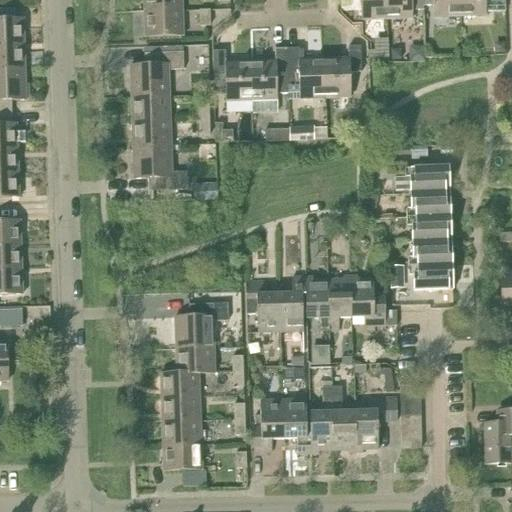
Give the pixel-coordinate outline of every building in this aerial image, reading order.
[(143,0),(144,12),(182,11),(181,0),(143,0)] [(360,0),(361,20),(387,19),(386,0),(360,0)] [(423,6),(422,0),(386,0),(387,19),(412,18),(412,12),(423,11),(422,6),(423,6)] [(422,0),(423,6),(434,6),(435,17),(460,16),(459,0),(422,0)] [(459,0),(460,16),(486,15),(485,0),(459,0)] [(0,7),(0,19),(16,19),(15,7),(0,7)] [(183,35),(182,11),(144,12),(145,37),(183,35)] [(199,26),(209,26),(209,11),(199,11),(199,26)] [(0,46),(24,46),(23,18),(16,19),(0,19),(0,46)] [(505,54),(504,43),(493,44),(494,55),(505,54)] [(0,46),(0,73),(24,73),(24,46),(0,46)] [(409,59),(424,59),(423,46),(408,46),(409,59)] [(324,60),(325,98),(351,97),(350,74),(361,73),(361,47),(348,48),(349,59),(324,60)] [(288,94),(299,94),(299,99),(325,98),(324,60),(300,60),(299,49),(287,50),(288,94)] [(275,61),(251,62),(252,101),(278,100),(277,94),(288,94),(287,50),(275,50),(275,61)] [(252,101),(251,62),(226,63),(226,52),(213,52),(214,78),(225,78),(226,101),(252,101)] [(129,66),(130,94),(170,93),(169,71),(182,70),(182,53),(144,54),(144,65),(129,66)] [(0,112),(11,112),(10,100),(25,100),(24,73),(0,73),(0,112)] [(130,94),(131,123),(170,122),(170,93),(130,94)] [(198,105),(198,121),(208,120),(208,105),(198,105)] [(11,112),(0,112),(0,148),(17,148),(16,123),(11,124),(11,112)] [(208,120),(198,121),(199,135),(209,135),(208,120)] [(170,122),(131,123),(132,151),(171,150),(170,122)] [(215,125),(216,143),(233,142),(233,131),(223,132),(222,125),(215,125)] [(289,142),(327,140),(327,132),(314,133),(314,127),(289,128),(289,130),(289,142)] [(253,143),(265,142),(264,131),(264,130),(252,130),(253,143)] [(289,130),(264,131),(265,142),(265,143),(289,142),(289,130)] [(423,155),(423,147),(398,147),(398,155),(423,155)] [(0,148),(0,173),(17,173),(17,148),(0,148)] [(171,150),(132,151),(133,180),(148,179),(148,190),(186,189),(186,172),(172,172),(171,150)] [(450,193),(448,168),(405,170),(405,178),(410,178),(410,194),(450,193)] [(17,173),(0,173),(0,197),(18,197),(17,173)] [(214,198),(214,190),(202,190),(202,199),(214,198)] [(406,210),(407,219),(450,217),(450,193),(410,194),(411,209),(406,210)] [(379,204),(379,197),(364,197),(364,210),(376,210),(376,204),(379,204)] [(451,242),(451,241),(450,217),(407,219),(407,227),(412,227),(412,243),(451,242)] [(0,246),(20,246),(19,221),(0,221),(0,246)] [(499,244),(511,243),(511,234),(499,235),(499,244)] [(452,266),(451,242),(412,243),(413,258),(408,259),(408,268),(452,266)] [(0,269),(21,269),(20,246),(0,246),(0,269)] [(452,266),(408,268),(408,276),(413,276),(413,292),(453,291),(452,266)] [(21,269),(0,269),(0,295),(21,294),(21,269)] [(502,314),(511,313),(511,273),(501,274),(502,314)] [(350,278),(343,278),(343,281),(328,281),(329,333),(339,333),(339,320),(351,319),(350,278)] [(357,280),(357,278),(350,278),(351,319),(364,319),(364,331),(374,331),(374,328),(385,327),(384,312),(384,303),(373,303),(373,295),(373,280),(357,280)] [(319,320),(320,333),(329,333),(328,281),(313,282),(313,279),(305,279),(306,320),(319,320)] [(292,280),(292,295),(279,295),(281,334),(303,333),(301,280),(292,280)] [(247,316),(257,316),(258,335),(281,334),(279,295),(267,296),(266,283),(256,283),(245,284),(247,316)] [(384,294),(373,295),(373,303),(384,303),(384,294)] [(174,319),(175,347),(213,346),(212,322),(228,321),(227,305),(188,306),(188,318),(174,319)] [(397,312),(384,312),(385,327),(398,327),(397,312)] [(176,375),(198,375),(214,374),(213,346),(175,347),(176,375)] [(330,365),(329,353),(313,354),(313,365),(330,365)] [(243,357),(232,358),(232,373),(243,373),(243,357)] [(302,358),(290,358),(290,368),(303,367),(302,358)] [(305,369),(283,369),(283,381),(305,380),(305,369)] [(395,394),(391,371),(379,370),(379,377),(383,377),(387,396),(395,394)] [(233,388),(244,387),(243,373),(232,373),(233,388)] [(199,398),(198,375),(176,375),(160,375),(161,400),(199,398)] [(400,399),(420,398),(420,387),(400,387),(400,399)] [(323,389),(323,401),(323,414),(309,414),(310,455),(318,455),(318,452),(333,452),(332,389),(323,389)] [(355,413),(342,414),(342,389),(332,389),(333,452),(348,452),(348,454),(356,454),(355,413)] [(283,391),(283,402),(292,402),(292,391),(283,391)] [(161,400),(162,424),(200,422),(199,398),(161,400)] [(420,408),(420,398),(400,399),(400,408),(420,408)] [(367,400),(367,413),(355,413),(356,454),(363,454),(363,452),(378,451),(377,424),(389,423),(397,423),(396,399),(367,400)] [(292,402),(283,402),(284,440),(297,440),(297,456),(307,455),(306,401),(292,402)] [(283,402),(261,403),(261,425),(250,425),(251,449),(261,449),(261,454),(272,454),(272,441),(284,440),(283,402)] [(233,405),(234,421),(245,421),(244,404),(233,405)] [(401,419),(421,418),(420,408),(400,408),(401,419)] [(510,437),(511,436),(511,412),(498,413),(498,425),(485,426),(486,465),(511,464),(510,437)] [(421,429),(421,418),(401,419),(401,429),(421,429)] [(245,421),(234,421),(234,435),(245,435),(245,421)] [(200,422),(162,424),(163,448),(201,447),(200,422)] [(421,439),(421,429),(401,429),(401,440),(421,439)] [(422,450),(421,439),(401,440),(401,450),(422,450)] [(201,447),(163,448),(163,472),(201,471),(201,447)] [(235,469),(246,469),(246,453),(235,454),(235,469)]
